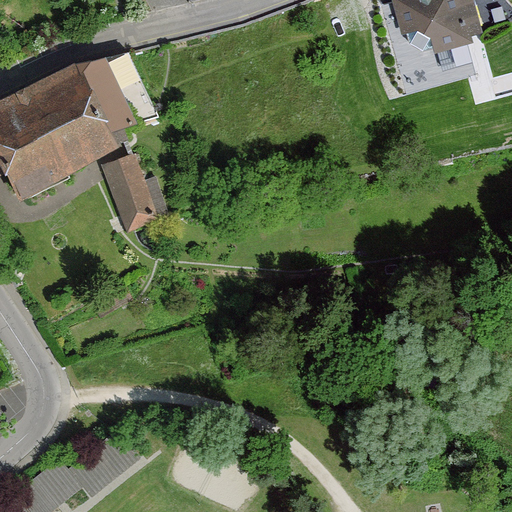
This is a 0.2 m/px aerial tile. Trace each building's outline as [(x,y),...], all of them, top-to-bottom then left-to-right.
[(479,28),(471,0),(398,0),(410,43),(423,50),(466,38),(465,32),(479,28)] [(0,102),(0,171),(6,169),(18,194),(115,142),(115,141),(126,137),(122,126),(158,115),(129,52),(78,64),(0,102)] [(134,160),(113,168),(126,202),(118,205),(127,225),(128,227),(128,228),(129,231),(158,218),(157,216),(168,212),(155,176),(150,178),(148,173),(140,176),(134,160)] [(117,432),(73,467),(91,490),(135,455),(117,432)] [(58,461),(14,496),(26,511),(41,511),(76,484),(58,461)]
